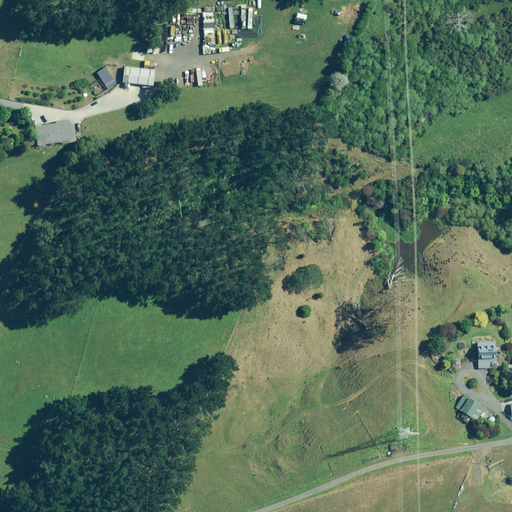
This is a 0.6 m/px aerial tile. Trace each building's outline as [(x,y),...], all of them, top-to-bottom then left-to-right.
[(202,22),(213,22),(212,12),(202,13),(202,22)] [(213,22),(202,22),(203,31),(213,30),(213,22)] [(203,39),(214,39),(213,30),(203,31),(203,39)] [(227,37),(216,37),(217,51),(227,51),(227,37)] [(206,44),(204,44),(202,44),(202,54),(215,53),(214,45),(206,45),(206,44)] [(153,70),(123,67),(121,82),(152,86),(153,70)] [(69,125),(68,121),(35,126),(38,146),(75,140),(72,125),(69,125)] [(494,359),(494,342),(477,342),(477,359),(477,363),(477,369),(489,368),(489,362),(494,362),(494,359)] [(460,411),(456,418),(465,424),(469,417),(475,421),(484,408),(463,396),(455,408),(460,411)] [(488,409),(485,408),(480,416),(483,418),(488,409)]
